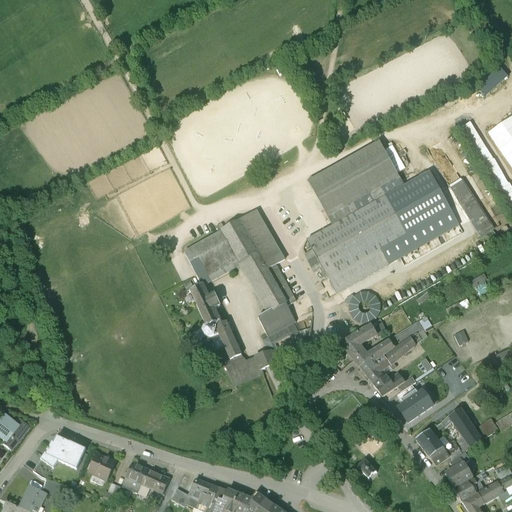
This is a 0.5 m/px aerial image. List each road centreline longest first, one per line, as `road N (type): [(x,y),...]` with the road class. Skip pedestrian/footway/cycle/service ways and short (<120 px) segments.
road 1 (residential): [(456,511),(359,388),(322,390),(302,413),(299,424),(329,469)]
road 2 (track): [(343,0),(313,157),(202,219)]
road 3 (residential): [(46,419),(289,491)]
road 4 (unknown): [(87,0),(202,219)]
road 5 (track): [(0,248),(45,387),(46,419),(0,404)]
